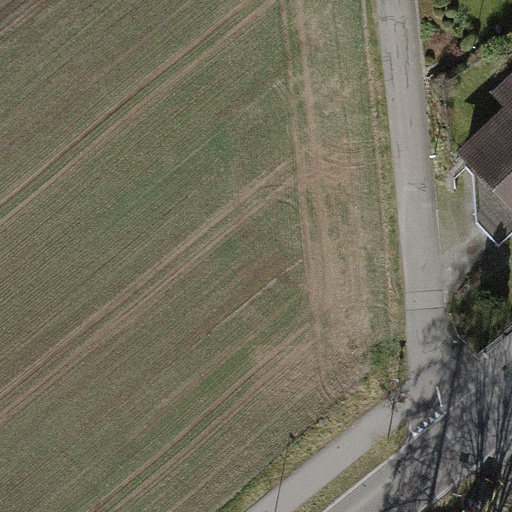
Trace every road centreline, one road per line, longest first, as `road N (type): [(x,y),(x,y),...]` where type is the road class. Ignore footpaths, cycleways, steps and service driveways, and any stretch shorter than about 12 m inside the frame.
road 1 (track): [(460,439),(430,355),(393,0)]
road 2 (secondary): [(511,395),(371,511)]
